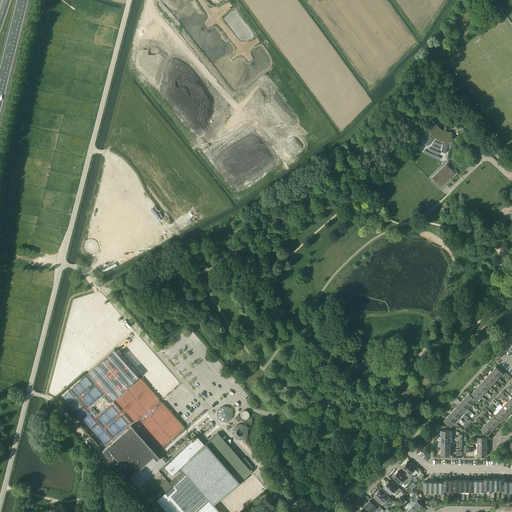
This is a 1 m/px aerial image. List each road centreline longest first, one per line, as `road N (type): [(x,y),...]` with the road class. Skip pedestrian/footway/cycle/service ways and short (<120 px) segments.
road 1 (unknown): [(470,0),(422,59),(400,102),(348,154),(212,245),(70,297),(46,397),(80,452),(80,498),(69,508),(50,506)]
road 2 (unclassified): [(61,263),(129,0)]
road 3 (unclassified): [(243,407),(222,426),(100,287),(61,263)]
road 4 (unclassified): [(0,504),(61,263)]
